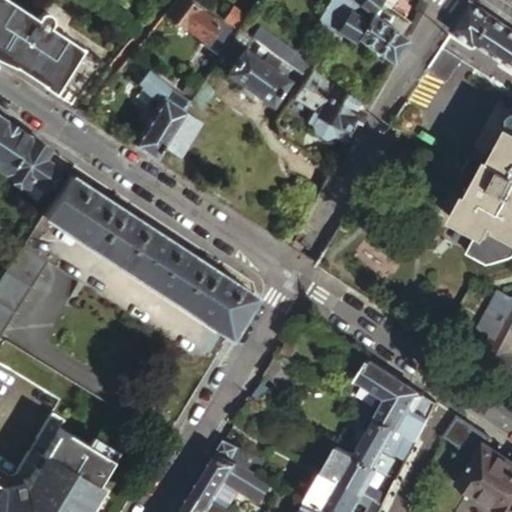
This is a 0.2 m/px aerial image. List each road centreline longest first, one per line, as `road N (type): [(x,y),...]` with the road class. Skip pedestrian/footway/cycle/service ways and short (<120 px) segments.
road 1 (tertiary): [(294,282),(0,88)]
road 2 (unclassified): [(301,235),(445,0)]
road 3 (residential): [(294,282),(149,511)]
road 4 (tertiary): [(511,425),(294,282)]
